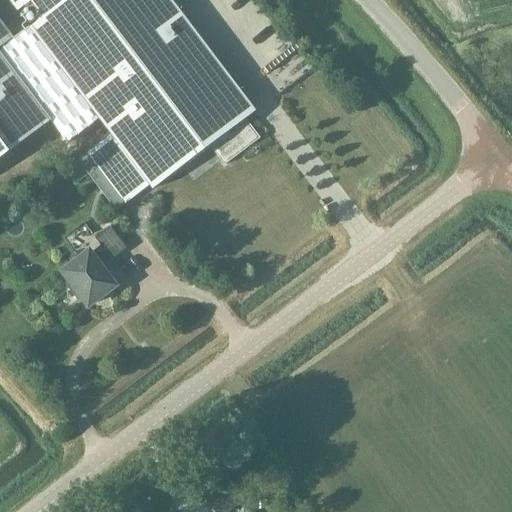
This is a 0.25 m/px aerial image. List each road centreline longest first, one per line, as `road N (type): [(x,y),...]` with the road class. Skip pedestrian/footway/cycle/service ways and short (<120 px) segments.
road 1 (tertiary): [(34,511),(498,160)]
road 2 (tertiary): [(498,160),(356,0)]
